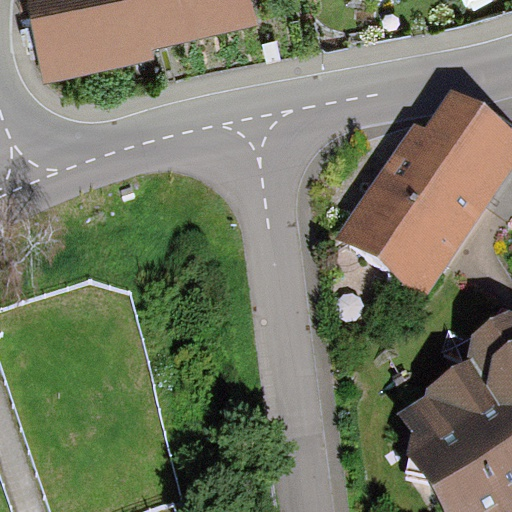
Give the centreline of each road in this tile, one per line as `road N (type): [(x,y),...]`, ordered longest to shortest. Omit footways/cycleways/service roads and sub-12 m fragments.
road 1 (residential): [(250,115),(312,511)]
road 2 (residential): [(511,65),(250,115)]
road 3 (residential): [(250,115),(16,182)]
